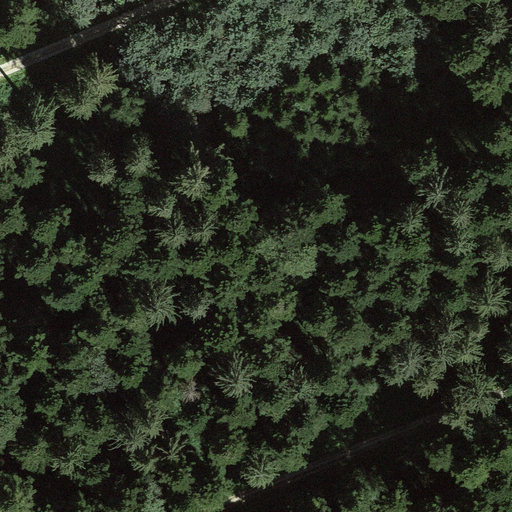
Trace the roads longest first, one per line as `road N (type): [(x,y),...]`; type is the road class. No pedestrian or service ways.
road 1 (track): [(511,384),(213,511)]
road 2 (track): [(0,72),(176,0)]
